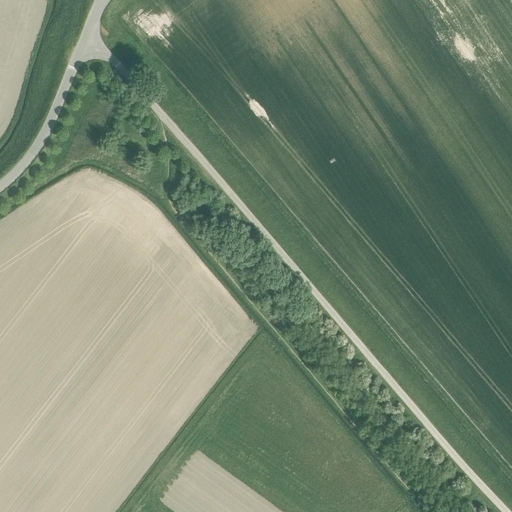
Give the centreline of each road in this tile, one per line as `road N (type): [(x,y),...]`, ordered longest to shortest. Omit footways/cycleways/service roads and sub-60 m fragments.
road 1 (unclassified): [(506,511),(114,61),(84,39)]
road 2 (unclassified): [(0,185),(39,142),(84,39)]
